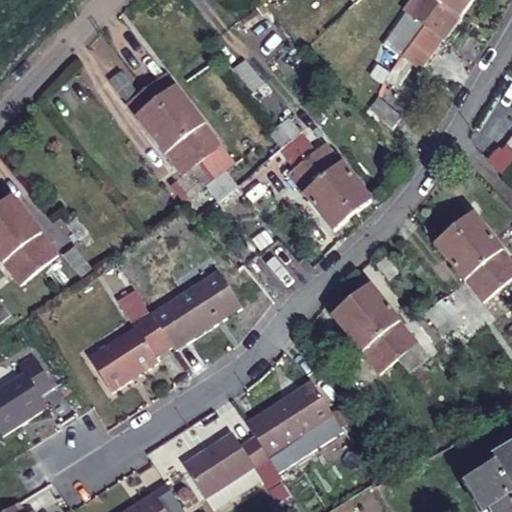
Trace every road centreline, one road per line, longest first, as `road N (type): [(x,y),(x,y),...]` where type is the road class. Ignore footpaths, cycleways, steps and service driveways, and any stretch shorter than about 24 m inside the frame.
road 1 (residential): [(66,482),(256,353),(403,200),(452,136),(511,32)]
road 2 (residential): [(0,114),(109,0)]
